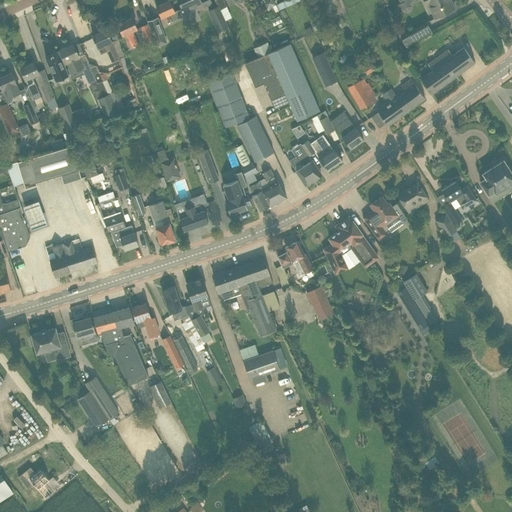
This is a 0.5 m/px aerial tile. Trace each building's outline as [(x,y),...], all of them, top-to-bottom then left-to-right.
[(161,18),(163,17),(165,21),(171,18),(169,15),(175,12),(169,0),(156,6),(161,18)] [(178,0),(186,15),(211,3),(209,0),(178,0)] [(215,0),(221,10),(228,6),(224,0),(215,0)] [(265,0),(264,4),(267,9),(276,5),(273,0),(265,0)] [(412,6),(410,2),(412,1),(411,0),(405,0),(396,5),(398,8),(400,7),(402,11),(406,12),(410,10),(412,6)] [(423,0),(426,6),(428,6),(433,19),(455,9),(451,0),(423,0)] [(209,11),(218,31),(227,26),(218,6),(209,11)] [(139,44),(133,31),(137,29),(132,17),(126,20),(125,18),(118,21),(119,23),(118,24),(123,36),(124,35),(130,48),(139,44)] [(157,17),(148,20),(155,39),(164,36),(157,17)] [(400,37),(405,47),(432,32),(427,22),(400,37)] [(140,27),(147,43),(154,40),(147,24),(140,27)] [(92,35),(96,44),(101,54),(106,51),(111,62),(118,59),(123,74),(128,72),(123,57),(119,58),(106,29),(92,35)] [(222,44),(224,50),(234,46),(232,40),(222,44)] [(253,48),(257,58),(271,51),(267,42),(253,48)] [(271,51),(257,58),(245,63),(255,87),(263,83),(274,108),(289,102),(297,120),(320,110),(290,43),(271,51)] [(90,68),(84,54),(79,56),(73,44),(59,50),(70,74),(82,69),(88,83),(89,83),(91,86),(97,83),(90,67),(90,68)] [(428,64),(432,70),(421,78),(432,93),(475,62),(463,47),(452,55),(448,49),(428,64)] [(68,74),(58,51),(57,51),(56,50),(55,50),(51,52),(50,53),(51,54),(45,56),(56,80),(68,74)] [(312,57),(325,86),(336,81),(323,52),(312,57)] [(26,90),(30,102),(31,101),(36,112),(39,111),(34,100),(41,97),(32,77),(39,74),(34,62),(20,68),(28,85),(26,90)] [(360,67),(364,75),(375,70),(371,62),(360,67)] [(403,65),(409,77),(415,74),(410,62),(403,65)] [(97,83),(91,86),(105,117),(118,111),(125,108),(117,90),(108,94),(102,81),(103,81),(95,65),(90,67),(97,83)] [(3,73),(3,75),(0,76),(0,84),(3,90),(1,91),(6,103),(10,102),(11,100),(12,98),(12,96),(12,95),(20,92),(11,72),(10,72),(9,71),(3,73)] [(236,123),(236,124),(250,118),(232,71),(206,80),(224,127),(236,123)] [(349,85),(347,87),(361,111),(373,104),(373,103),(377,101),(374,95),(375,94),(368,82),(366,83),(363,78),(359,80),(356,74),(346,80),(349,85)] [(371,116),(373,119),(379,127),(386,123),(388,125),(425,98),(410,78),(400,85),(404,91),(400,94),(399,91),(375,109),(377,112),(371,116)] [(40,85),(49,110),(58,106),(49,82),(40,85)] [(124,101),(127,106),(136,100),(133,95),(124,101)] [(31,101),(30,102),(22,105),(31,124),(39,121),(35,112),(36,112),(31,101)] [(58,107),(66,130),(77,126),(69,103),(58,107)] [(0,107),(0,112),(10,135),(20,130),(8,104),(0,107)] [(129,113),(131,117),(142,113),(140,108),(129,113)] [(319,119),(318,120),(326,134),(334,130),(327,116),(328,116),(325,110),(317,115),(319,119)] [(256,115),(250,118),(236,124),(255,161),(273,152),(267,139),(256,115)] [(348,117),(334,128),(340,140),(343,138),(344,140),(350,148),(351,148),(353,149),(356,146),(356,144),(363,139),(357,131),(355,127),(348,117)] [(300,125),(291,129),(297,138),(305,132),(300,125)] [(301,145),(306,153),(308,156),(314,152),(319,158),(318,158),(327,170),(342,160),(333,147),(332,148),(323,135),(310,144),(308,141),(301,145)] [(51,144),(53,150),(73,145),(71,139),(51,144)] [(48,141),(40,143),(42,150),(51,147),(48,141)] [(6,165),(14,186),(24,183),(25,188),(37,184),(36,182),(61,175),(63,183),(81,178),(71,145),(17,162),(6,165)] [(207,149),(197,153),(208,183),(219,179),(218,178),(207,150),(208,150),(207,149)] [(305,185),(321,174),(312,160),(311,160),(308,156),(306,153),(298,159),(296,155),(289,160),(305,185)] [(4,154),(5,163),(12,162),(12,154),(4,154)] [(148,157),(150,163),(156,160),(154,154),(148,157)] [(91,155),(80,159),(86,178),(90,177),(98,174),(91,155)] [(497,163),(498,163),(497,162),(492,165),(493,166),(482,173),(483,174),(486,178),(480,182),(491,199),(497,195),(496,193),(507,186),(510,190),(511,191),(511,174),(509,170),(511,169),(508,165),(507,166),(503,161),(504,161),(503,160),(498,164),(497,163)] [(240,167),(246,178),(258,172),(252,161),(240,167)] [(252,195),(256,202),(260,211),(286,197),(278,181),(277,182),(270,169),(262,173),(264,178),(248,186),(253,195),(252,195)] [(225,190),(222,191),(230,214),(231,214),(247,208),(246,206),(250,204),(251,204),(247,194),(246,195),(243,187),(247,186),(241,171),(234,174),(236,180),(223,184),(223,185),(225,190)] [(113,175),(119,191),(129,188),(123,172),(113,175)] [(98,174),(90,177),(92,183),(104,179),(102,173),(98,174)] [(167,187),(165,181),(164,177),(153,180),(156,190),(167,187)] [(449,201),(442,205),(454,225),(462,220),(450,201),(455,198),(462,209),(477,200),(467,185),(460,189),(455,181),(448,186),(446,185),(443,187),(443,189),(442,190),(447,198),(449,201)] [(397,195),(408,213),(429,200),(417,182),(397,195)] [(113,190),(98,196),(99,201),(115,195),(113,190)] [(131,196),(138,215),(146,212),(139,193),(131,196)] [(39,196),(24,202),(33,225),(48,219),(39,196)] [(363,217),(379,240),(387,234),(381,226),(397,215),(403,222),(402,223),(407,220),(397,203),(392,206),(389,202),(387,203),(382,196),(370,204),(373,209),(363,217)] [(4,204),(7,210),(19,206),(17,199),(4,204)] [(148,205),(153,220),(154,220),(156,227),(155,227),(161,244),(175,240),(170,224),(172,223),(171,219),(174,218),(170,208),(165,209),(162,200),(148,205)] [(183,201),(174,204),(178,215),(180,221),(184,231),(193,227),(193,228),(199,225),(208,222),(204,210),(203,210),(201,203),(185,209),(183,201)] [(0,213),(0,230),(7,252),(25,245),(30,236),(20,207),(0,213)] [(120,211),(103,217),(109,234),(111,233),(116,245),(122,243),(124,249),(138,244),(135,235),(134,231),(133,232),(131,227),(126,229),(120,211)] [(435,220),(450,243),(460,237),(445,213),(435,220)] [(332,243),(324,249),(335,272),(345,267),(342,261),(343,260),(341,257),(340,258),(337,252),(350,242),(367,266),(378,257),(353,221),(352,221),(349,216),(336,226),(339,231),(329,238),(332,243)] [(52,246),(55,257),(49,259),(55,276),(97,263),(92,246),(89,247),(88,245),(81,247),(82,249),(75,251),(71,240),(52,246)] [(288,252),(278,257),(282,266),(283,268),(293,263),(299,276),(313,269),(305,254),(304,254),(297,241),(293,243),(291,242),(289,243),(289,245),(285,247),(288,252)] [(259,288),(273,283),(264,257),(213,275),(222,300),(241,294),(246,309),(249,308),(260,336),(276,330),(269,311),(262,295),(259,288)] [(0,292),(11,290),(5,269),(0,270),(0,292)] [(423,294),(427,291),(416,273),(402,281),(429,324),(437,319),(423,294)] [(207,295),(201,278),(186,284),(192,300),(191,300),(194,310),(203,307),(200,298),(207,295)] [(306,292),(318,320),(333,312),(321,285),(306,292)] [(162,290),(170,313),(171,313),(174,320),(188,315),(185,305),(180,307),(173,286),(162,290)] [(404,287),(396,292),(420,329),(427,324),(404,287)] [(151,318),(146,302),(132,307),(138,328),(145,325),(149,337),(159,334),(154,318),(151,318)] [(123,336),(121,327),(134,324),(129,307),(93,317),(97,333),(101,333),(104,344),(105,344),(106,349),(115,364),(118,363),(125,381),(128,385),(148,377),(130,334),(123,336)] [(346,317),(355,320),(358,312),(350,308),(346,317)] [(212,339),(208,332),(210,331),(200,314),(191,319),(204,343),(212,339)] [(70,320),(73,329),(74,329),(77,337),(89,333),(91,339),(97,337),(97,336),(94,326),(91,316),(84,318),(79,319),(79,318),(70,320)] [(32,336),(29,337),(31,344),(34,344),(36,352),(36,353),(51,348),(53,353),(57,352),(59,358),(70,355),(66,341),(60,343),(55,327),(32,334),(31,334),(32,336)] [(169,335),(183,364),(184,364),(186,369),(191,366),(182,348),(184,347),(174,327),(167,330),(169,335)] [(176,368),(183,364),(169,335),(161,339),(176,368)] [(239,349),(250,380),(280,369),(273,349),(258,355),(254,344),(239,349)] [(38,354),(41,362),(48,360),(45,351),(38,354)] [(163,371),(160,365),(154,368),(157,374),(163,371)] [(212,368),(205,370),(212,386),(218,383),(212,368)] [(90,390),(89,391),(108,419),(118,412),(95,376),(85,383),(90,390)] [(148,387),(159,408),(171,402),(160,381),(148,387)] [(108,419),(89,391),(78,398),(96,427),(108,419)] [(233,398),(237,407),(246,404),(242,394),(233,398)] [(137,402),(132,405),(136,412),(141,409),(137,402)] [(265,420),(252,425),(262,446),(274,440),(265,420)] [(114,430),(109,433),(114,440),(118,437),(114,430)] [(269,462),(277,462),(278,453),(269,453),(269,462)] [(26,504),(31,511),(47,498),(45,497),(53,491),(46,482),(49,479),(41,469),(29,478),(38,489),(33,492),(36,496),(26,504)] [(0,501),(13,493),(0,473),(0,501)]
